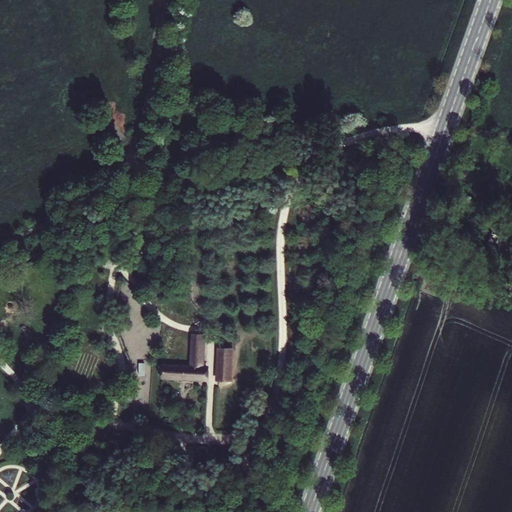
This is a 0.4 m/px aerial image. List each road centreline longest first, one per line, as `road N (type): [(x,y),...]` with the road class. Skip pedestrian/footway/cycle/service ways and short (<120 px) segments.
road 1 (secondary): [(490,0),(309,511)]
road 2 (track): [(158,511),(213,501),(235,510),(243,499),(327,293),(351,137)]
